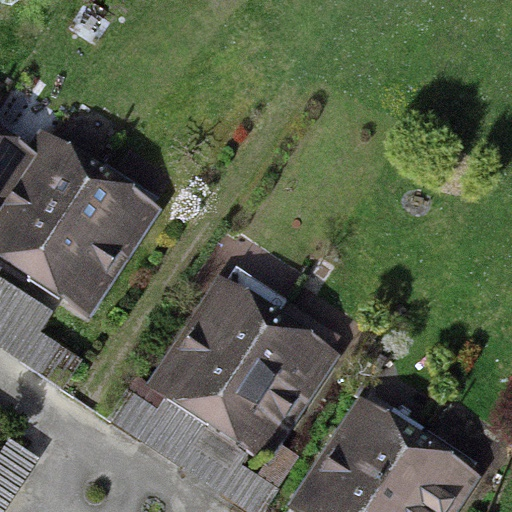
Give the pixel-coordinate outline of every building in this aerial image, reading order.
[(0,147),(0,215),(31,168),(0,147)] [(0,253),(33,275),(95,181),(44,148),(31,168),(0,215),(0,253)] [(95,181),(33,275),(84,309),(146,215),(95,181)] [(0,349),(61,389),(82,358),(40,331),(52,314),(0,277),(0,349)] [(212,421),(273,327),(222,294),(160,387),(212,421)] [(263,455),(325,361),(273,327),(212,421),(263,455)] [(111,426),(247,511),(260,511),(277,488),(243,464),(249,457),(164,399),(158,408),(131,391),(111,426)] [(306,511),(372,511),(414,448),(362,414),(301,508),(306,511)] [(0,511),(3,511),(39,456),(8,438),(0,450),(0,511)] [(445,511),(465,482),(414,448),(372,511),(445,511)]
